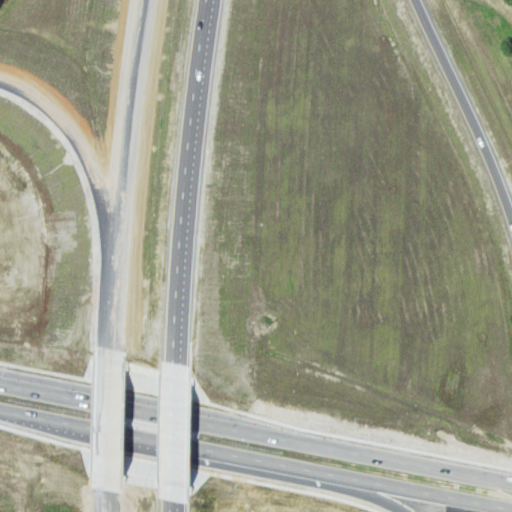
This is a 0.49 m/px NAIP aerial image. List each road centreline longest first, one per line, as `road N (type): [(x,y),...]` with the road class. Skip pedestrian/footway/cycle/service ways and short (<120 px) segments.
road 1 (motorway): [(174,378),(206,0)]
road 2 (motorway): [(147,0),(118,315)]
road 3 (primary): [(511,484),(204,424)]
road 4 (motorway): [(0,81),(48,107),(87,158),(104,207),(118,315)]
road 5 (primary): [(76,425),(319,472)]
road 6 (motorway): [(511,219),(414,0)]
road 7 (primary): [(204,424),(0,385)]
road 8 (primary): [(319,472),(511,508)]
